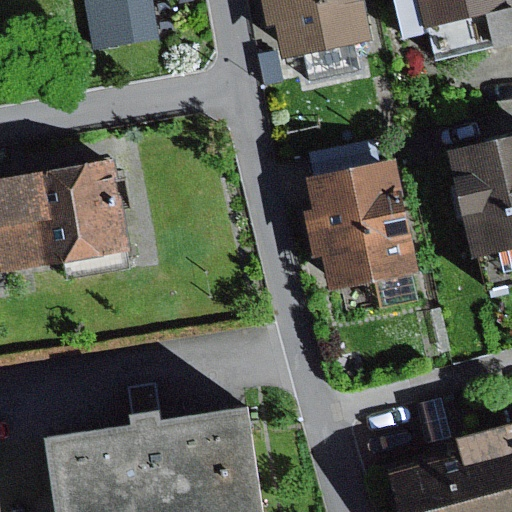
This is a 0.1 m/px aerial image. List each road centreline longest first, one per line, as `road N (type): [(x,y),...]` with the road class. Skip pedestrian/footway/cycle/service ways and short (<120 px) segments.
road 1 (residential): [(239,87),(350,511)]
road 2 (residential): [(239,87),(0,128)]
